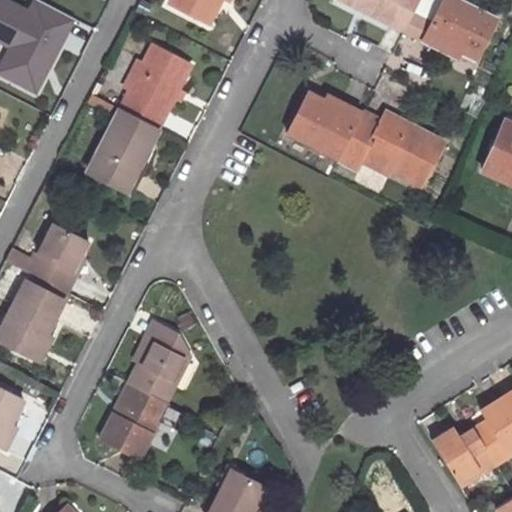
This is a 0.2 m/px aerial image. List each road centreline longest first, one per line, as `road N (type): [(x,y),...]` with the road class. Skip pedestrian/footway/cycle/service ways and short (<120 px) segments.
road 1 (residential): [(162,507),(49,456),(161,237)]
road 2 (residential): [(307,469),(190,260),(161,237)]
road 3 (residential): [(0,236),(124,0)]
road 4 (residential): [(161,237),(283,0)]
road 5 (residential): [(445,511),(383,411),(511,335)]
road 6 (unknown): [(281,3),(389,67)]
